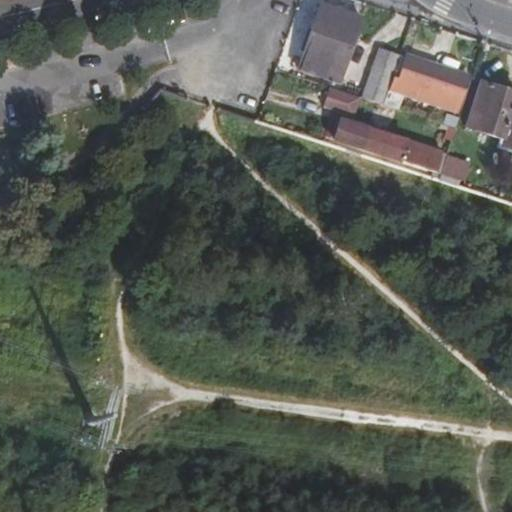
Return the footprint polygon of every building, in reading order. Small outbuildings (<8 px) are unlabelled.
[(298,73),(339,87),(360,20),(319,6),(298,73)] [(295,64),(312,12),(298,7),(280,59),(295,64)] [(383,108),(387,94),(392,81),(398,63),(378,56),(363,102),(383,108)] [(399,83),(392,81),(387,94),(437,110),(441,97),(459,102),(465,83),(405,63),(399,83)] [(498,150),(511,154),(511,93),(479,84),(465,129),(501,140),(498,150)] [(441,97),(437,110),(455,116),(459,102),(441,97)] [(363,102),(357,100),(349,125),(404,144),(407,137),(379,129),(385,109),(383,108),(363,102)] [(436,176),(441,177),(445,162),(441,161),(443,156),(404,144),(349,125),(334,121),(327,140),(362,152),(436,176)] [(445,162),(441,177),(460,184),(465,168),(446,161),(445,162)]
